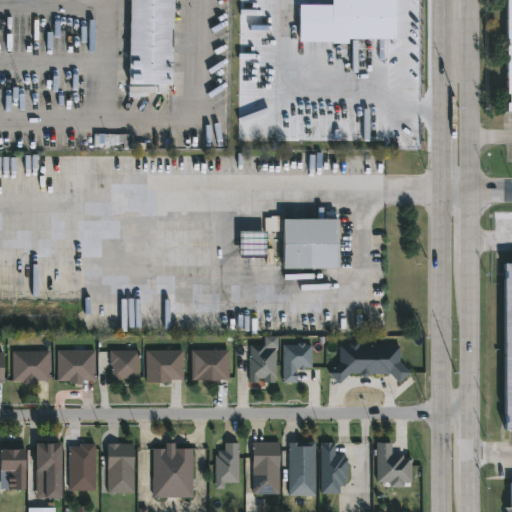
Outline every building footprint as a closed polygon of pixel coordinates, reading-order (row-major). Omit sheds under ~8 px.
[(173,0),(172,84),(169,84),(169,91),(160,91),(160,84),(149,84),(149,88),(137,88),(137,83),(128,83),(129,0),(173,0)] [(396,0),(396,38),(349,38),(349,43),(332,43),(332,41),(300,41),(300,4),(333,4),(333,0),(396,0)] [(265,217),(265,233),(282,233),(283,218),(265,217)] [(339,268),(284,268),(284,219),(339,219),(339,268)] [(266,258),(240,258),(240,231),(266,231),(266,258)] [(511,429),(502,429),(502,262),(511,262),(511,429)] [(249,345),(249,383),(260,383),(276,383),(276,337),(265,337),(265,345),(249,345)] [(400,346),(360,347),(354,340),(347,346),(339,346),(339,363),(328,373),(339,385),(350,374),(359,374),(363,379),(368,375),(390,375),(399,384),(410,374),(400,362),(400,346)] [(283,383),(297,383),(297,369),(312,369),(312,345),(283,344),(283,383)] [(79,380),(79,383),(67,383),(67,380),(55,380),(55,350),(92,350),(92,380),(79,380)] [(229,350),(229,380),(217,380),(217,383),(204,383),(204,380),(191,380),(191,350),(229,350)] [(37,381),(37,384),(25,384),(25,381),(12,381),(12,351),(49,351),(49,381),(37,381)] [(140,351),(140,380),(127,380),(127,379),(122,379),(122,380),(110,380),(110,351),(140,351)] [(160,383),(147,383),(147,351),(184,351),(184,380),(172,380),(172,383),(160,383)] [(193,498),(192,449),(174,449),(174,443),(165,444),(165,449),(152,450),(153,499),(193,498)] [(238,443),(225,444),(225,451),(215,451),(215,490),(224,490),(224,484),(238,483),(238,443)] [(252,443),(252,495),(280,495),(279,443),(252,443)] [(315,496),(315,443),(288,443),(288,496),(315,496)] [(320,494),(339,495),(339,487),(347,487),(347,456),(335,456),(335,443),(321,443),(320,494)] [(377,483),(390,483),(390,488),(404,488),(403,483),(412,483),(411,456),(392,456),(391,443),(376,443),(377,483)] [(60,444),(60,502),(45,502),(45,499),(36,499),(36,444),(60,444)] [(133,493),(108,493),(107,445),(132,444),(133,493)] [(95,491),(69,491),(69,447),(80,447),(80,445),(95,445),(95,491)] [(0,450),(24,451),(23,490),(7,490),(7,472),(0,472),(0,450)]
